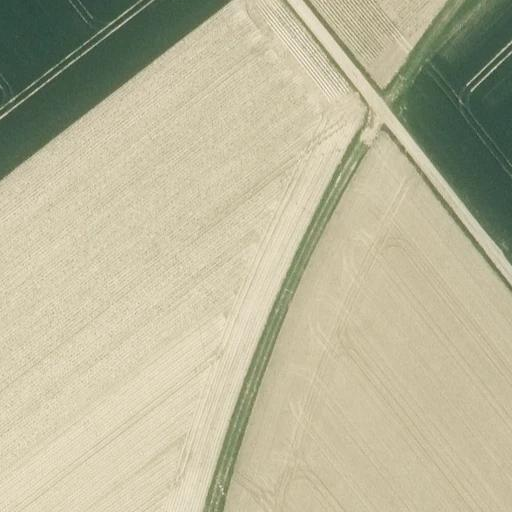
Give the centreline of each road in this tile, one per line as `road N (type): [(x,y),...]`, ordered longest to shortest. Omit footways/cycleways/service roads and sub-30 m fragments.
road 1 (track): [(381,112),(309,232),(212,511)]
road 2 (track): [(292,0),(511,278)]
